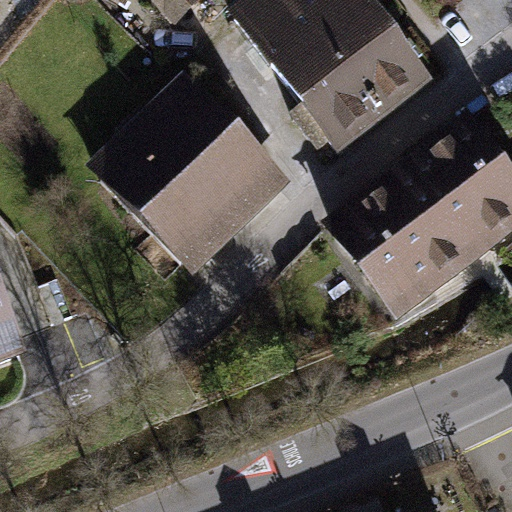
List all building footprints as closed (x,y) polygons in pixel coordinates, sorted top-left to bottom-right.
[(205,0),(147,0),(175,29),(205,0)] [(422,82),(359,0),(258,0),(236,17),(336,148),(422,82)] [(180,85),(92,170),(183,265),(271,179),(180,85)] [(511,237),(511,172),(470,118),(396,173),(470,270),(511,237)] [(470,270),(396,173),(323,229),(396,325),(470,270)] [(0,259),(0,371),(37,358),(0,259)]
